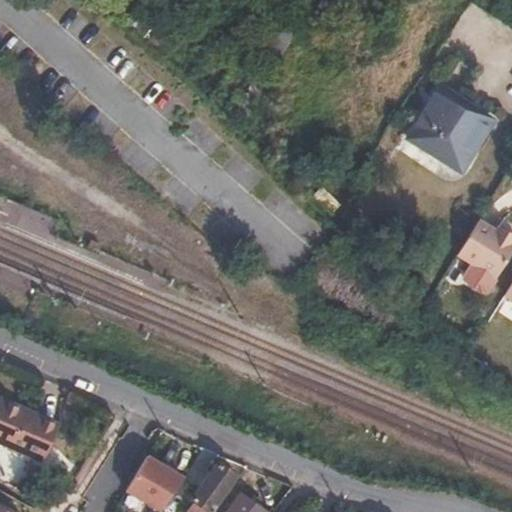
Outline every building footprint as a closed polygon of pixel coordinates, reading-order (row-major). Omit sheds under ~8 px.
[(170,47),(131,14),(125,24),(163,56),(170,47)] [(489,123),(436,89),(404,141),(457,173),(489,123)] [(336,206),(320,187),(310,195),(327,213),(336,206)] [(502,228),(477,214),(455,250),(494,272),(511,243),(511,228),(505,224),(502,228)] [(511,273),(501,291),(511,297),(511,273)] [(42,415),(0,397),(0,398),(0,441),(47,463),(61,430),(39,421),(42,415)] [(63,424),(42,415),(39,421),(61,430),(63,424)] [(146,450),(125,489),(162,510),(184,470),(146,450)] [(210,511),(236,476),(216,462),(209,473),(200,486),(180,511),(210,511)] [(209,473),(204,469),(195,482),(200,486),(209,473)] [(267,511),(241,495),(229,511),(267,511)]
